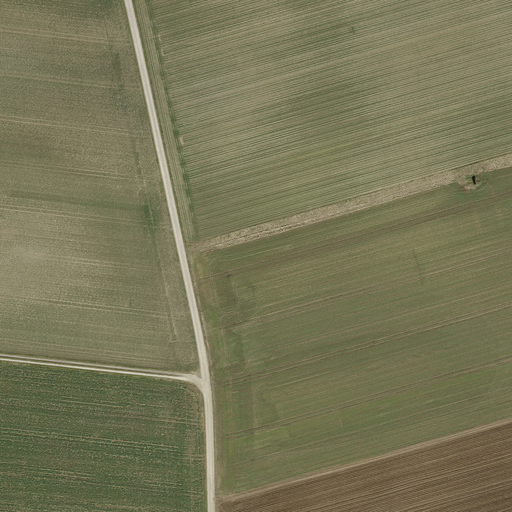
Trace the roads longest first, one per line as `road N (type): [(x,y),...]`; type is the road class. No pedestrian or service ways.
road 1 (track): [(127,0),(202,351),(212,511)]
road 2 (track): [(0,356),(206,379)]
